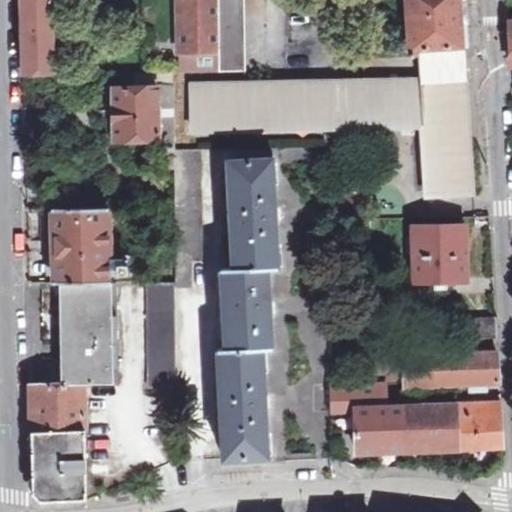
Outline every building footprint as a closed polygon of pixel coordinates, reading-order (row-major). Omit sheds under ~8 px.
[(22,0),(24,74),(61,73),(60,57),(53,57),(51,0),(22,0)] [(178,0),(179,44),(180,71),(220,70),(218,0),(178,0)] [(422,75),(193,81),(194,128),(425,125),(429,196),(474,193),(460,0),(408,0),(411,48),(420,48),(422,75)] [(218,0),(220,70),(245,70),(243,0),(218,0)] [(152,45),(173,44),(172,22),(151,22),(152,45)] [(174,71),(180,71),(179,44),(173,44),(152,45),(143,45),(143,72),(174,71)] [(135,72),(135,86),(158,86),(159,140),(160,170),(175,170),(174,148),(174,71),(143,72),(135,72)] [(158,86),(135,86),(116,86),(116,91),(107,91),(107,137),(116,137),(117,140),(159,140),(158,86)] [(203,147),(174,148),(175,170),(175,205),(175,280),(146,280),(149,385),(176,385),(175,287),(192,287),(192,260),(204,260),(203,147)] [(226,458),(270,457),(268,408),(272,408),(271,402),(271,394),(267,395),(265,349),(274,349),(272,315),(277,314),(276,307),(276,299),(272,300),(270,268),(280,268),(278,221),(281,221),(281,213),(280,204),(276,204),(274,158),(230,160),(234,270),(224,270),(228,350),(220,351),(226,458)] [(56,282),(66,282),(110,281),(108,207),(55,208),(55,240),(48,241),(48,252),(55,252),(56,282)] [(474,216),(474,227),(491,228),(491,216),(474,216)] [(467,225),(413,227),(414,279),(469,277),(467,225)] [(116,281),(110,281),(66,282),(67,385),(31,386),(33,493),(42,501),(87,500),(83,385),(118,384),(116,281)] [(464,314),(465,339),(497,338),(496,313),(464,314)] [(403,359),(404,381),(404,385),(438,384),(439,388),(488,386),(488,382),(499,382),(498,352),(403,357),(403,359)] [(386,382),(404,381),(403,359),(384,360),(386,382)] [(387,406),(386,382),(332,383),(333,409),(355,408),(358,452),(503,446),(500,402),(482,402),(482,398),(466,398),(466,403),(387,406)]
